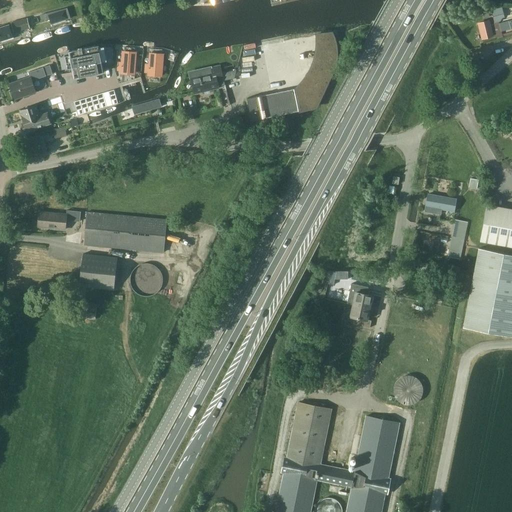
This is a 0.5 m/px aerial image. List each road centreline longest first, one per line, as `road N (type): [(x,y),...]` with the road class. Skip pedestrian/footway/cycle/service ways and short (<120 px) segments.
road 1 (unclassified): [(116,511),(397,0)]
road 2 (primary): [(414,0),(134,511)]
road 3 (primary): [(160,511),(433,0)]
road 4 (tertiary): [(0,172),(155,139),(302,148),(410,138),(511,54)]
road 5 (track): [(268,511),(294,391),(403,410),(410,419),(390,511)]
road 6 (track): [(433,511),(465,359),(477,346),(511,342)]
